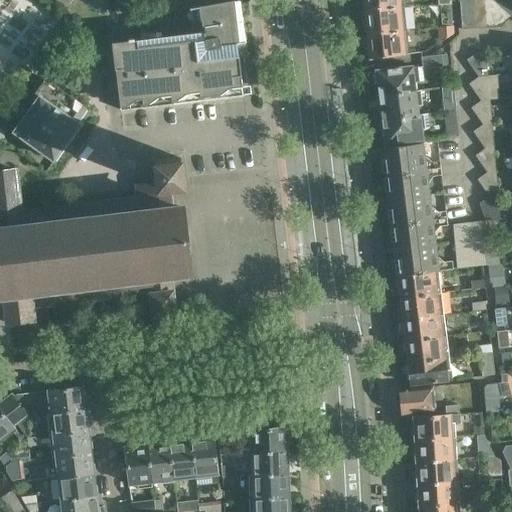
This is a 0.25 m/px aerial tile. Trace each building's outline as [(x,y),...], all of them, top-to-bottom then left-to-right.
[(112,43),(113,55),(120,110),(244,95),(237,44),(246,42),(238,0),(234,0),(190,8),(192,23),(190,33),(112,43)] [(365,5),(365,9),(404,6),(404,0),(362,0),(362,5),(365,5)] [(458,0),(460,13),(461,30),(473,29),(470,0),(458,0)] [(470,0),(473,29),(486,28),(484,0),(470,0)] [(510,16),(490,0),(484,0),(486,28),(500,27),(510,16)] [(511,0),(490,0),(510,16),(511,17),(511,0)] [(451,4),(440,5),(441,26),(451,25),(452,25),(451,4)] [(404,6),(365,9),(366,20),(364,20),(365,32),(367,32),(368,34),(407,30),(404,6)] [(438,26),(439,35),(439,41),(452,33),(451,25),(441,26),(438,26)] [(407,30),(368,34),(369,45),(366,45),(368,57),(370,57),(370,59),(390,56),(405,55),(409,53),(407,30)] [(475,52),(466,60),(478,77),(487,76),(485,51),(475,52)] [(445,53),(418,56),(420,68),(441,66),(441,65),(446,64),(445,53)] [(416,91),(413,66),(376,71),(376,74),(373,76),(374,83),(378,85),(379,95),(384,95),(416,91)] [(495,76),(487,76),(478,77),(468,84),(480,100),(489,99),(497,99),(495,76)] [(46,78),(34,93),(39,96),(13,132),(52,161),(79,124),(76,122),(86,108),(46,78)] [(455,110),(453,85),(444,86),(447,111),(455,110)] [(419,114),(416,91),(384,95),(379,95),(379,97),(376,100),(377,107),(380,109),(382,119),(419,114)] [(489,99),(480,100),(470,107),(482,124),(491,124),(489,99)] [(446,136),(456,135),(454,111),(444,112),(446,136)] [(427,113),(419,114),(382,119),(382,121),(379,124),(380,130),(383,132),(385,144),(423,139),(422,129),(429,128),(427,113)] [(493,147),(491,124),(482,124),(472,131),(484,148),(493,147)] [(384,172),(385,173),(426,169),(440,168),(439,160),(425,162),(423,143),(381,148),(383,159),(380,159),(382,172),(384,172)] [(495,172),(493,147),(484,148),(474,155),(486,172),(495,172)] [(32,306),(46,305),(149,292),(152,315),(174,312),(170,275),(188,272),(185,247),(184,248),(184,246),(183,246),(182,245),(181,245),(180,236),(181,235),(181,234),(182,234),(182,232),(184,232),(180,207),(171,208),(168,185),(183,183),(180,157),(153,161),(156,183),(136,185),(138,197),(20,212),(15,170),(0,171),(0,295),(0,296),(4,295),(7,322),(33,319),(32,306)] [(426,169),(385,173),(385,177),(383,178),(384,191),(387,191),(389,209),(387,209),(388,223),(391,222),(391,224),(432,220),(446,218),(445,210),(431,213),(427,176),(441,175),(440,168),(426,169)] [(497,195),(495,172),(486,172),(485,172),(476,179),(488,196),(497,195)] [(499,220),(497,195),(488,196),(478,203),(484,221),(499,220)] [(432,220),(391,224),(391,228),(389,228),(391,241),(393,241),(395,259),(393,259),(395,273),(397,272),(397,275),(402,275),(438,271),(452,268),(451,260),(437,262),(433,227),(447,225),(446,218),(432,220)] [(484,265),(480,221),(452,224),(456,268),(484,265)] [(484,254),(485,266),(502,264),(500,252),(484,254)] [(397,275),(397,278),(394,280),(395,287),(399,288),(400,297),(440,292),(438,271),(402,275),(397,275)] [(470,288),(482,287),(481,279),(469,280),(470,288)] [(504,286),(492,288),(495,305),(508,302),(505,286),(504,286)] [(440,292),(400,297),(400,299),(397,302),(398,308),(401,310),(403,319),(443,315),(440,292)] [(0,347),(12,346),(11,334),(49,329),(46,305),(32,306),(33,319),(7,322),(4,295),(0,296),(0,295),(0,347)] [(472,310),(485,309),(484,300),(471,302),(472,310)] [(505,309),(496,310),(497,326),(507,325),(505,309)] [(443,315),(403,319),(403,321),(400,324),(401,330),(404,331),(405,340),(446,335),(443,315)] [(474,325),(475,332),(488,331),(487,323),(474,325)] [(507,331),(498,332),(501,352),(509,352),(507,331)] [(446,335),(405,340),(405,342),(402,345),(403,352),(407,353),(407,362),(445,357),(448,357),(446,335)] [(478,345),(479,353),(491,351),(491,344),(478,345)] [(491,351),(479,353),(481,376),(494,374),(491,351)] [(510,351),(509,352),(501,352),(502,375),(510,374),(510,351)] [(445,357),(407,362),(408,364),(405,367),(406,373),(409,374),(410,384),(426,382),(426,383),(448,381),(448,380),(451,380),(448,357),(445,357)] [(511,388),(510,382),(500,383),(498,383),(499,387),(501,397),(511,395),(511,388)] [(483,388),(485,413),(499,412),(498,398),(501,398),(501,397),(499,387),(498,383),(486,384),(483,388)] [(83,386),(44,391),(46,412),(49,412),(85,409),(84,400),(86,397),(86,392),(83,390),(83,386)] [(424,387),(398,390),(398,393),(396,396),(397,403),(400,405),(401,415),(422,413),(421,417),(435,416),(432,386),(424,387)] [(15,399),(13,395),(0,404),(0,408),(1,410),(14,426),(17,424),(27,416),(21,407),(15,399)] [(458,405),(444,406),(444,415),(459,414),(458,405)] [(31,407),(21,408),(27,416),(36,415),(31,407)] [(1,410),(0,408),(0,439),(6,435),(11,442),(20,435),(15,428),(14,426),(1,410)] [(85,409),(49,412),(46,412),(49,434),(51,434),(88,431),(87,422),(88,418),(88,413),(85,410),(85,409)] [(460,414),(421,418),(413,419),(413,427),(411,430),(411,437),(414,439),(414,440),(455,438),(454,424),(460,423),(460,414)] [(27,423),(27,416),(17,424),(20,429),(27,423)] [(286,427),(246,432),(247,437),(248,437),(249,452),(287,451),(286,441),(289,438),(289,433),(286,430),(286,427)] [(482,427),(472,428),(473,436),(480,436),(482,435),(482,427)] [(88,431),(51,434),(49,434),(51,458),(54,457),(90,453),(90,452),(92,447),(91,442),(89,439),(88,431)] [(228,433),(216,434),(217,444),(228,443),(228,433)] [(486,435),(482,435),(480,436),(481,458),(486,457),(493,457),(492,445),(486,435)] [(39,436),(26,438),(27,446),(40,446),(39,436)] [(191,440),(190,440),(195,478),(218,476),(214,442),(213,442),(213,437),(204,438),(199,437),(195,437),(191,440)] [(455,438),(414,440),(415,448),(412,451),(413,458),(416,460),(416,462),(456,459),(455,438)] [(173,440),(169,442),(173,481),(195,478),(190,440),(183,441),(178,439),(173,440)] [(155,444),(147,445),(151,483),(173,481),(169,442),(168,442),(163,441),(159,441),(155,444)] [(132,447),(124,448),(128,486),(133,486),(133,489),(152,487),(151,483),(147,445),(145,445),(141,443),(137,444),(132,447)] [(511,445),(504,446),(502,452),(510,469),(511,468),(511,445)] [(27,451),(5,453),(11,461),(28,460),(27,451)] [(287,451),(249,452),(250,474),(288,473),(288,463),(290,461),(289,455),(287,453),(287,451)] [(5,453),(0,456),(0,460),(5,467),(11,461),(5,453)] [(90,453),(54,457),(51,458),(54,479),(57,479),(57,478),(93,474),(95,470),(94,464),(91,461),(90,453)] [(501,476),(500,460),(493,457),(486,457),(487,476),(501,476)] [(456,459),(416,462),(417,472),(414,474),(415,480),(418,483),(418,485),(457,483),(456,459)] [(24,478),(22,461),(11,461),(5,467),(5,471),(10,480),(24,478)] [(233,467),(220,467),(221,477),(234,476),(233,467)] [(288,473),(250,474),(250,496),(287,495),(287,488),(291,484),(291,478),(288,475),(288,473)] [(57,478),(57,479),(59,500),(96,495),(98,491),(98,486),(94,483),(93,474),(57,478)] [(458,483),(418,485),(418,494),(415,496),(416,503),(419,505),(419,506),(459,504),(458,483)] [(222,488),(223,497),(233,497),(233,488),(222,488)] [(19,511),(25,508),(14,489),(3,498),(13,511),(19,511)] [(37,494),(20,496),(25,503),(38,502),(37,494)] [(96,495),(59,500),(60,511),(100,511),(101,511),(100,507),(98,504),(96,495)] [(287,495),(250,496),(250,511),(288,511),(288,510),(290,507),(290,502),(288,499),(287,495)] [(185,511),(199,510),(198,499),(176,501),(177,511),(185,511)] [(155,511),(154,500),(131,502),(132,511),(155,511)] [(38,502),(25,503),(29,511),(39,510),(38,502)] [(218,511),(218,502),(209,502),(209,511),(218,511)]
